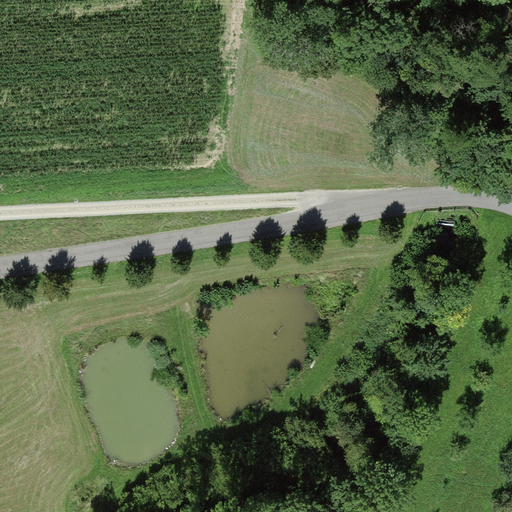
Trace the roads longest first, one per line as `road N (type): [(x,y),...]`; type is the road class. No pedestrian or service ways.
road 1 (unclassified): [(476,195),(0,268)]
road 2 (track): [(359,210),(286,196),(0,215)]
